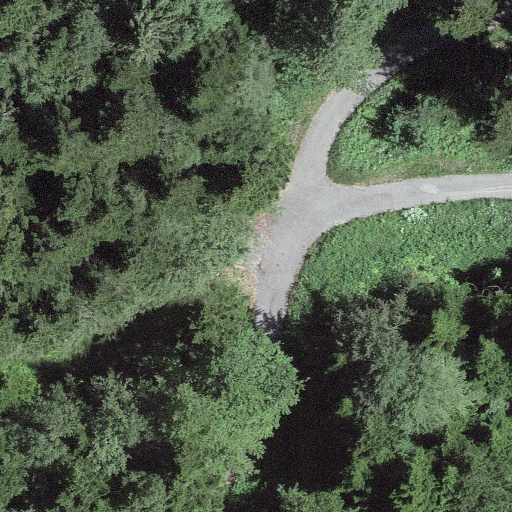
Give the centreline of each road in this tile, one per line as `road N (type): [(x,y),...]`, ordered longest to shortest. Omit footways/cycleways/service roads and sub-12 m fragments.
road 1 (track): [(198,511),(251,416),(316,199),(449,178),(511,179)]
road 2 (track): [(310,221),(130,313),(34,340),(0,338)]
road 3 (track): [(494,0),(371,73),(340,126),(316,199)]
